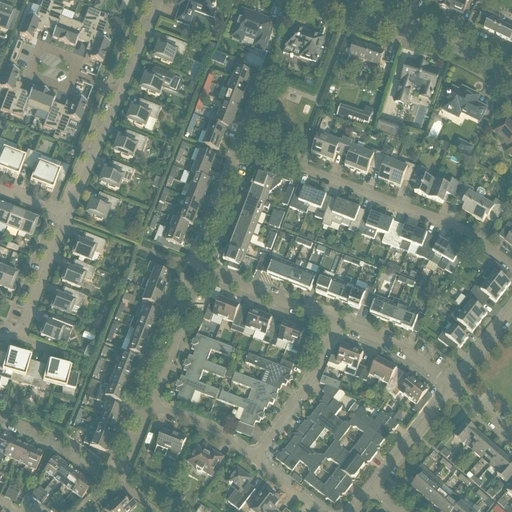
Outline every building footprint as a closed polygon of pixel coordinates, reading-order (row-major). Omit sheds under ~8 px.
[(19,36),(31,41),(33,36),(34,33),(35,31),(36,31),(41,33),(52,3),(43,0),(42,0),(35,20),(27,17),(26,17),(19,36)] [(125,0),(123,0),(120,11),(126,13),(130,2),(125,0)] [(180,0),(179,3),(182,4),(175,22),(189,27),(196,9),(205,13),(204,15),(214,19),(217,10),(216,10),(218,0),(180,0)] [(438,0),(437,3),(439,4),(441,5),(440,7),(448,11),(449,9),(462,14),(468,0),(474,0),(477,1),(477,0),(438,0)] [(52,3),(41,33),(43,28),(54,32),(51,39),(52,39),(58,41),(58,42),(63,44),(71,22),(60,18),(63,11),(64,8),(52,3)] [(15,12),(0,5),(0,29),(7,32),(15,12)] [(71,22),(63,44),(68,46),(68,45),(74,47),(75,47),(77,41),(88,45),(86,51),(100,15),(88,10),(82,26),(71,22)] [(482,11),(480,16),(488,20),(486,24),(484,29),(511,43),(511,29),(496,22),(498,17),(483,10),(482,11)] [(231,38),(242,42),(245,34),(259,39),(255,49),(263,53),(270,35),(269,35),(273,24),(266,22),(267,20),(253,15),(242,11),(231,38)] [(100,15),(86,51),(91,53),(92,53),(90,59),(89,59),(102,64),(103,59),(105,56),(109,44),(110,42),(102,39),(107,24),(103,23),(106,17),(100,15)] [(289,37),(286,47),(301,52),(299,58),(315,63),(317,57),(318,58),(323,42),(324,39),(306,33),(292,28),(289,37)] [(183,59),(188,46),(168,39),(165,45),(166,46),(165,47),(158,45),(156,51),(157,52),(154,59),(162,62),(161,64),(169,67),(170,65),(172,66),(176,57),(183,59)] [(17,42),(13,52),(19,55),(23,45),(17,42)] [(381,63),(384,53),(354,43),(349,57),(346,66),(356,70),(359,60),(379,67),(381,63)] [(13,52),(9,63),(15,65),(19,55),(13,52)] [(247,86),(252,74),(248,73),(250,67),(235,61),(228,78),(233,80),(247,86)] [(407,62),(401,81),(402,82),(395,103),(405,106),(412,85),(423,88),(420,97),(431,101),(438,78),(432,77),(434,70),(407,62)] [(101,76),(103,70),(93,66),(91,72),(101,76)] [(0,85),(0,88),(7,91),(0,110),(0,111),(9,115),(21,85),(16,83),(15,83),(16,81),(17,78),(19,74),(19,73),(6,69),(0,85)] [(175,78),(154,70),(152,76),(153,77),(152,79),(145,76),(142,82),(144,83),(141,90),(148,93),(147,95),(155,98),(156,96),(159,97),(162,88),(165,89),(165,88),(175,92),(178,86),(180,80),(175,78)] [(226,78),(222,89),(229,91),(243,97),(247,86),(233,80),(228,78),(226,78)] [(314,88),(316,81),(305,78),(303,85),(314,88)] [(188,92),(196,95),(199,86),(191,83),(188,92)] [(204,89),(202,94),(208,96),(210,90),(208,90),(211,84),(206,83),(204,89)] [(21,85),(9,115),(21,120),(26,108),(36,112),(44,92),(39,90),(39,91),(32,89),(30,95),(19,91),(21,86),(21,85)] [(448,97),(442,110),(458,118),(460,113),(479,122),(481,118),(486,109),(475,104),(478,97),(477,97),(477,95),(473,93),(461,88),(459,92),(459,91),(455,89),(454,90),(452,89),(449,95),(448,95),(447,97),(448,97)] [(238,108),(243,97),(229,91),(224,102),(238,108)] [(44,92),(36,112),(47,116),(45,123),(42,128),(55,133),(66,103),(63,108),(53,104),(55,97),(49,95),(49,94),(44,92)] [(207,99),(208,96),(202,94),(198,105),(202,107),(205,98),(207,99)] [(55,133),(52,139),(58,141),(60,135),(64,136),(70,122),(78,125),(79,123),(83,111),(84,108),(86,104),(86,103),(74,99),(72,105),(71,105),(66,103),(55,133)] [(156,122),(161,109),(141,101),(139,108),(140,108),(139,110),(132,107),(129,114),(130,114),(127,121),(135,124),(134,126),(142,129),(143,127),(145,128),(149,119),(156,122)] [(220,114),(234,119),(238,108),(224,102),(223,106),(221,106),(219,110),(220,112),(220,114)] [(353,122),(357,112),(340,106),(337,116),(353,122)] [(318,119),(309,141),(315,144),(311,154),(317,157),(317,158),(320,159),(320,158),(322,159),(329,139),(323,136),(326,127),(323,126),(324,121),(327,115),(322,113),(320,112),(318,119)] [(230,130),(234,119),(220,114),(216,125),(212,123),(230,130)] [(194,116),(189,127),(193,129),(196,121),(198,121),(199,118),(198,118),(194,116)] [(511,158),(511,124),(507,119),(493,133),(509,149),(506,152),(511,158)] [(381,120),(377,131),(400,138),(404,127),(398,126),(381,120)] [(207,135),(222,140),(226,129),(230,131),(230,130),(212,123),(211,126),(209,126),(207,126),(205,126),(204,130),(205,132),(206,133),(208,134),(207,135)] [(354,128),(352,133),(359,136),(361,131),(354,128)] [(143,153),(148,140),(128,132),(125,139),(126,139),(125,141),(118,138),(116,145),(117,146),(114,153),(121,155),(121,157),(129,161),(129,159),(132,159),(135,150),(143,153)] [(217,152),(222,140),(207,135),(203,146),(217,152)] [(329,139),(322,159),(323,159),(323,160),(326,162),(327,160),(333,163),(336,155),(339,157),(340,153),(343,154),(348,139),(342,137),(341,139),(340,143),(329,139)] [(348,139),(343,154),(348,156),(344,167),(351,170),(350,171),(354,172),(354,171),(355,171),(363,152),(356,149),(358,145),(354,144),(355,142),(348,139)] [(0,140),(0,172),(0,171),(6,173),(14,154),(16,147),(5,143),(0,140)] [(468,157),(472,149),(459,143),(455,151),(468,157)] [(388,184),(389,184),(396,164),(390,162),(394,150),(384,147),(381,154),(376,167),(382,169),(378,180),(384,182),(384,183),(387,185),(388,184)] [(363,152),(355,171),(357,172),(356,173),(360,174),(360,173),(366,176),(371,165),(376,167),(381,154),(375,152),(364,148),(363,152)] [(28,168),(34,154),(27,151),(24,158),(14,154),(6,173),(12,176),(11,177),(17,179),(22,165),(28,168)] [(210,169),(215,158),(201,152),(196,164),(210,169)] [(34,154),(28,168),(34,170),(29,184),(34,186),(35,185),(41,187),(48,168),(51,161),(40,156),(34,154)] [(415,167),(405,163),(403,167),(396,164),(389,184),(390,185),(390,186),(393,187),(394,186),(400,188),(404,177),(410,180),(415,167)] [(129,184),(134,172),(114,164),(112,170),(113,171),(112,173),(105,170),(102,176),(104,177),(101,184),(108,187),(107,189),(115,192),(116,190),(118,191),(122,182),(129,184)] [(210,182),(206,180),(210,169),(196,164),(192,175),(210,182)] [(63,181),(69,168),(61,165),(59,172),(48,168),(41,187),(46,189),(46,190),(51,193),(57,179),(63,181)] [(428,199),(435,182),(426,179),(428,173),(415,169),(410,182),(418,184),(414,194),(428,199)] [(281,180),(263,173),(262,177),(255,175),(251,186),(269,193),(270,193),(279,185),(281,180)] [(205,193),(210,182),(192,175),(190,174),(186,185),(191,188),(205,193)] [(435,182),(428,199),(442,204),(446,195),(453,198),(457,189),(458,185),(445,180),(437,177),(435,182)] [(156,178),(152,188),(158,190),(162,180),(156,178)] [(265,204),(269,193),(251,186),(249,193),(250,193),(249,197),(265,204)] [(461,193),(456,202),(464,207),(462,211),(472,217),(482,201),(485,194),(484,192),(481,190),(478,191),(475,197),(471,195),(474,191),(465,186),(461,193)] [(303,189),(297,187),(294,196),(289,209),(306,215),(309,207),(315,191),(307,187),(306,190),(303,189)] [(201,204),(205,193),(191,188),(187,199),(201,204)] [(290,201),(294,190),(288,188),(284,199),(290,201)] [(323,221),(331,200),(326,198),(326,197),(323,196),(324,194),(315,191),(309,207),(318,210),(314,218),(323,221)] [(116,216),(121,203),(101,195),(98,202),(99,202),(99,204),(91,201),(89,208),(90,208),(87,215),(95,218),(94,220),(102,223),(103,221),(105,222),(109,213),(116,216)] [(246,201),(243,207),(261,214),(263,208),(268,210),(270,205),(265,204),(249,197),(247,201),(246,201)] [(197,215),(201,204),(187,199),(183,210),(197,215)] [(287,207),(290,201),(284,199),(282,205),(287,207)] [(337,202),(331,200),(323,221),(322,226),(330,229),(332,224),(340,227),(343,219),(349,203),(347,202),(347,203),(340,200),(340,202),(337,201),(337,202)] [(492,206),(482,201),(472,217),(482,223),(485,218),(494,223),(499,215),(500,212),(502,213),(506,207),(495,201),(492,206)] [(343,219),(341,226),(349,229),(348,231),(357,234),(365,212),(359,210),(360,210),(357,209),(358,207),(351,204),(352,204),(349,203),(343,219)] [(0,233),(3,235),(6,228),(12,211),(11,211),(11,210),(6,208),(6,209),(0,207),(0,206),(0,233)] [(192,227),(197,215),(183,210),(175,207),(171,218),(169,217),(192,227)] [(257,225),(261,214),(243,207),(241,214),(242,215),(241,219),(257,225)] [(141,209),(139,213),(144,215),(144,217),(147,218),(150,212),(141,209)] [(18,233),(25,216),(19,214),(19,213),(14,211),(14,212),(12,211),(6,228),(10,230),(18,233)] [(371,215),(365,212),(357,234),(374,241),(377,232),(383,216),(381,215),(380,215),(374,213),(373,215),(371,214),(371,215)] [(25,216),(18,233),(25,236),(24,241),(29,243),(31,238),(35,228),(36,228),(37,228),(38,228),(38,227),(39,227),(39,226),(39,225),(40,225),(39,224),(39,223),(38,222),(38,221),(37,221),(35,220),(30,218),(25,216)] [(390,247),(399,225),(393,223),(391,222),(392,220),(385,217),(383,216),(377,232),(385,235),(382,244),(390,247)] [(164,229),(165,229),(170,231),(184,236),(188,225),(192,227),(169,217),(164,229)] [(257,225),(241,219),(239,223),(238,222),(235,229),(253,236),(257,225)] [(511,226),(509,224),(499,236),(505,241),(511,246),(511,226)] [(399,225),(390,247),(399,250),(407,253),(410,245),(416,229),(414,228),(408,226),(407,228),(404,227),(399,225)] [(184,236),(170,231),(165,229),(161,240),(158,239),(156,245),(170,250),(172,245),(180,248),(184,236)] [(249,246),(253,236),(235,229),(233,235),(234,236),(233,240),(249,246)] [(424,260),(432,238),(427,236),(427,235),(424,234),(425,232),(419,230),(416,229),(410,245),(407,253),(415,256),(424,260)] [(100,256),(105,243),(85,235),(83,242),(84,242),(83,244),(76,241),(73,248),(74,248),(72,255),(79,258),(84,260),(89,262),(93,253),(100,256)] [(439,241),(432,238),(424,260),(431,264),(431,263),(438,267),(439,266),(443,259),(451,244),(449,243),(443,240),(442,242),(440,240),(439,241)] [(249,246),(233,240),(231,244),(230,243),(227,250),(245,257),(249,246)] [(452,275),(460,264),(466,256),(460,253),(460,252),(458,251),(459,249),(453,245),(451,244),(443,259),(439,266),(446,270),(445,271),(452,275)] [(227,250),(223,261),(229,263),(227,268),(232,270),(239,272),(241,268),(245,257),(227,250)] [(265,263),(264,267),(269,269),(267,275),(269,276),(271,277),(271,278),(277,280),(277,281),(284,263),(273,259),(271,258),(268,257),(265,263)] [(261,274),(265,263),(260,261),(255,272),(261,274)] [(90,283),(95,270),(82,265),(77,263),(75,262),(72,269),(73,269),(72,271),(65,268),(63,275),(64,275),(61,282),(79,289),(82,280),(90,283)] [(289,283),(295,267),(284,263),(277,281),(278,281),(284,283),(284,282),(289,283)] [(295,267),(289,283),(290,284),(293,285),(292,286),(298,289),(305,271),(299,269),(301,264),(296,263),(295,267)] [(503,294),(510,284),(502,278),(506,272),(494,263),(482,278),(488,282),(503,294)] [(168,283),(169,276),(165,274),(165,270),(149,264),(147,271),(147,273),(152,275),(149,281),(165,287),(165,285),(167,285),(167,283),(168,283)] [(388,264),(385,270),(393,273),(395,267),(388,264)] [(6,271),(0,285),(0,287),(4,289),(4,290),(10,292),(11,292),(12,292),(13,292),(14,292),(14,291),(15,290),(15,289),(15,288),(15,287),(14,286),(13,286),(13,285),(17,275),(17,274),(17,273),(16,272),(16,271),(15,271),(14,271),(13,270),(13,271),(12,271),(11,271),(11,272),(10,272),(10,273),(6,271)] [(310,291),(316,275),(305,271),(298,289),(305,291),(306,290),(310,291)] [(326,298),(333,280),(317,273),(316,275),(310,291),(310,292),(313,285),(318,287),(316,293),(326,298)] [(418,276),(416,281),(421,283),(422,284),(424,277),(418,275),(418,276)] [(348,306),(355,288),(349,286),(351,280),(346,278),(338,300),(342,302),(341,303),(348,306)] [(164,294),(164,288),(165,287),(149,281),(144,279),(140,289),(145,291),(161,297),(161,296),(162,296),(163,294),(164,294)] [(333,280),(326,298),(333,300),(334,299),(338,300),(344,284),(339,282),(333,280)] [(503,294),(488,282),(484,288),(481,285),(477,289),(475,288),(470,293),(483,303),(487,297),(495,304),(503,294)] [(365,292),(355,288),(348,306),(359,310),(361,303),(367,305),(373,290),(367,288),(365,292)] [(79,310),(84,297),(64,289),(62,296),(63,296),(62,298),(55,295),(52,302),(53,302),(51,309),(68,316),(72,307),(79,310)] [(380,320),(387,302),(373,297),(375,291),(373,290),(367,305),(366,307),(371,309),(370,314),(374,316),(373,317),(380,320)] [(160,304),(160,298),(161,297),(145,291),(139,308),(143,310),(150,313),(150,312),(153,307),(156,308),(157,306),(158,306),(159,304),(160,304)] [(479,324),(487,315),(478,308),(483,303),(470,293),(459,308),(464,313),(479,324)] [(123,298),(122,301),(132,305),(134,301),(133,298),(124,295),(123,298)] [(223,320),(229,303),(219,299),(216,307),(210,304),(203,320),(209,323),(211,318),(213,316),(223,320)] [(397,306),(399,302),(394,300),(392,304),(387,302),(380,320),(387,322),(387,321),(391,322),(397,306)] [(237,333),(243,316),(237,314),(240,307),(229,303),(223,320),(233,324),(230,331),(237,333)] [(401,328),(408,310),(397,306),(391,322),(395,324),(395,325),(401,328)] [(150,313),(143,310),(138,320),(154,326),(154,325),(156,325),(156,323),(157,323),(158,315),(150,312),(150,313)] [(420,328),(424,318),(425,316),(408,310),(401,328),(412,332),(415,326),(420,328)] [(255,333),(262,315),(252,312),(249,319),(243,316),(237,333),(243,335),(245,329),(255,333)] [(447,323),(467,339),(468,339),(459,333),(463,327),(472,334),(479,324),(464,313),(460,318),(455,314),(451,318),(447,323)] [(269,345),(275,329),(269,327),(272,319),(262,315),(255,333),(265,337),(263,343),(269,345)] [(43,330),(40,336),(45,338),(53,341),(57,343),(61,334),(68,337),(73,324),(54,316),(51,323),(52,323),(51,325),(44,322),(42,329),(43,330)] [(97,316),(92,329),(95,330),(102,333),(107,320),(97,316)] [(134,331),(150,337),(150,335),(151,335),(152,333),(153,333),(154,327),(154,326),(138,320),(134,319),(130,329),(134,331)] [(294,326),(288,323),(287,325),(284,324),(281,331),(275,329),(269,345),(275,348),(278,341),(288,345),(294,328),(293,327),(294,326)] [(467,339),(447,323),(447,324),(452,328),(448,333),(445,331),(437,340),(447,348),(451,343),(460,349),(467,339)] [(303,340),(305,334),(304,334),(304,332),(294,328),(288,345),(293,347),(292,352),(302,355),(306,345),(300,343),(301,339),(303,340)] [(149,344),(149,338),(150,337),(134,331),(130,342),(145,348),(146,346),(147,346),(147,344),(149,344)] [(193,341),(191,346),(193,347),(191,351),(195,352),(193,358),(206,363),(211,351),(231,359),(234,350),(214,342),(206,339),(197,336),(195,342),(193,341)] [(144,355),(145,348),(130,342),(126,353),(141,359),(142,357),(143,357),(143,354),(144,355)] [(353,350),(343,346),(342,348),(340,348),(338,353),(340,354),(338,359),(331,357),(328,364),(338,368),(341,365),(346,367),(353,350)] [(0,354),(0,379),(11,382),(13,375),(19,354),(13,353),(13,351),(8,350),(6,355),(5,358),(3,357),(4,356),(0,354)] [(360,380),(365,369),(359,366),(363,354),(353,350),(346,367),(344,374),(354,378),(360,380)] [(19,354),(13,375),(21,377),(21,385),(31,388),(37,366),(31,364),(31,365),(29,364),(29,362),(31,357),(25,355),(25,356),(19,354)] [(135,368),(136,362),(136,361),(121,355),(116,366),(132,372),(132,370),(134,370),(134,368),(135,368)] [(248,355),(245,364),(265,372),(271,374),(266,386),(280,391),(282,386),(286,387),(287,383),(289,384),(291,378),(289,378),(292,372),(291,372),(279,367),(248,355)] [(206,363),(189,357),(187,362),(185,362),(183,367),(185,368),(183,372),(187,373),(185,379),(181,377),(181,378),(198,384),(199,384),(203,372),(223,380),(227,371),(206,363)] [(379,381),(387,365),(377,360),(371,371),(365,369),(360,380),(366,382),(369,376),(379,381)] [(37,366),(31,388),(43,391),(45,384),(54,386),(59,365),(53,364),(53,363),(48,361),(46,366),(46,369),(44,369),(44,367),(37,366)] [(281,361),(279,367),(291,372),(293,365),(284,362),(281,361)] [(59,365),(54,386),(61,388),(61,396),(72,399),(74,392),(78,376),(71,374),(70,376),(69,375),(70,373),(71,367),(65,366),(65,367),(59,365)] [(390,396),(393,391),(399,381),(393,377),(397,370),(387,365),(379,381),(388,386),(385,393),(390,396)] [(131,379),(131,373),(132,372),(116,366),(112,376),(128,382),(128,381),(129,381),(130,379),(131,379)] [(228,371),(225,377),(230,380),(233,373),(228,371)] [(280,391),(266,386),(235,374),(231,383),(257,393),(253,405),(266,410),(269,404),(273,406),(274,402),(276,402),(278,397),(276,396),(278,391),(280,392),(280,391)] [(127,383),(128,382),(112,376),(108,375),(108,376),(107,376),(104,384),(105,384),(104,386),(108,387),(123,393),(124,391),(125,392),(126,389),(127,389),(127,383)] [(322,377),(320,385),(337,391),(340,384),(322,377)] [(219,392),(199,384),(198,384),(181,378),(179,383),(177,382),(175,388),(177,388),(175,392),(179,394),(177,400),(184,403),(182,407),(189,409),(195,393),(215,401),(219,392)] [(419,385),(411,379),(406,385),(399,381),(393,391),(390,396),(395,399),(399,393),(408,400),(419,385)] [(419,385),(408,400),(416,407),(413,411),(418,415),(425,406),(427,403),(423,400),(422,399),(428,392),(425,390),(426,388),(421,384),(420,386),(419,385)] [(100,393),(96,402),(102,404),(105,405),(113,408),(115,403),(119,404),(120,402),(121,402),(121,400),(122,400),(123,394),(123,393),(108,387),(105,395),(100,393)] [(319,406),(315,412),(345,436),(351,428),(348,425),(346,424),(343,424),(335,418),(342,408),(338,405),(333,400),(339,392),(336,391),(326,387),(322,393),(325,395),(322,400),(323,406),(319,406)] [(219,392),(215,401),(238,409),(244,412),(240,422),(239,424),(253,429),(255,423),(259,424),(261,420),(262,421),(264,416),(263,415),(265,410),(266,410),(253,405),(247,402),(222,393),(219,392)] [(113,408),(105,405),(101,416),(117,422),(117,420),(118,420),(119,418),(120,418),(121,411),(113,408)] [(355,407),(351,413),(355,416),(360,410),(355,407)] [(354,417),(384,441),(389,434),(389,431),(392,431),(395,431),(399,426),(398,425),(393,421),(392,421),(392,420),(391,419),(390,419),(386,416),(382,413),(374,423),(366,416),(366,413),(361,409),(360,410),(354,417)] [(345,436),(315,412),(310,419),(310,422),(304,422),(301,427),(317,440),(325,430),(333,437),(334,440),(335,442),(338,444),(339,444),(345,436)] [(116,429),(116,423),(117,422),(101,416),(97,427),(112,433),(113,431),(114,431),(114,429),(116,429)] [(384,441),(354,417),(348,425),(351,428),(352,429),(356,429),(364,435),(357,445),(373,458),(377,453),(376,447),(379,447),(384,441)] [(111,440),(112,433),(97,427),(91,424),(89,429),(95,431),(93,437),(108,443),(109,441),(110,442),(110,439),(111,440)] [(475,433),(476,432),(467,424),(454,438),(463,446),(465,445),(475,433)] [(318,457),(310,450),(317,440),(301,427),(297,432),(298,438),(294,438),(289,445),(320,468),(326,460),(323,458),(323,457),(321,456),(318,457)] [(170,458),(176,462),(180,455),(186,439),(176,435),(175,437),(162,432),(158,442),(153,439),(148,452),(154,455),(157,447),(172,452),(170,458)] [(465,445),(473,452),(484,440),(475,433),(465,445)] [(107,450),(108,444),(108,443),(93,437),(86,435),(82,444),(89,447),(87,452),(97,460),(100,453),(104,454),(105,452),(106,452),(106,450),(107,450)] [(0,436),(0,437),(0,461),(1,462),(4,457),(11,441),(0,436)] [(481,460),(492,447),(484,440),(473,452),(481,460)] [(14,462),(21,445),(11,441),(4,457),(14,462)] [(335,442),(329,450),(359,473),(364,467),(364,464),(370,463),(373,458),(357,445),(349,455),(341,448),(340,445),(339,444),(338,444),(335,442)] [(24,466),(32,450),(21,445),(14,462),(24,466)] [(320,468),(289,445),(285,451),(285,454),(279,455),(275,460),(292,473),(300,463),(308,469),(309,473),(310,474),(313,476),(314,476),(320,468)] [(211,456),(197,447),(187,463),(196,469),(196,470),(196,471),(196,472),(197,473),(198,473),(199,474),(200,474),(201,473),(202,473),(202,472),(212,478),(223,459),(213,453),(211,456)] [(490,467),(501,455),(492,447),(481,460),(490,467)] [(35,471),(43,455),(32,450),(24,466),(35,471)] [(329,450),(323,457),(323,458),(326,460),(327,461),(331,461),(339,468),(332,477),(348,490),(352,485),(351,480),(354,479),(359,473),(329,450)] [(498,474),(509,462),(501,455),(490,467),(498,474)] [(53,479),(64,465),(54,458),(44,472),(53,479)] [(143,470),(145,464),(139,461),(136,467),(143,470)] [(506,484),(511,477),(511,463),(510,461),(509,462),(498,474),(497,476),(506,484)] [(62,486),(73,472),(64,465),(53,479),(62,486)] [(426,476),(424,474),(426,471),(421,466),(411,478),(416,482),(412,487),(421,495),(431,484),(435,479),(430,474),(427,474),(426,476)] [(251,480),(239,471),(234,477),(232,476),(226,483),(237,492),(228,503),(239,511),(249,498),(255,490),(248,485),(251,480)] [(71,493),(82,479),(73,472),(62,486),(71,493)] [(294,474),(292,478),(300,484),(302,481),(294,474)] [(313,476),(310,474),(304,482),(325,498),(326,501),(328,501),(334,505),(339,499),(339,496),(345,495),(348,490),(332,477),(324,487),(316,481),(315,477),(314,476),(313,476)] [(435,478),(435,479),(431,484),(421,495),(430,503),(440,491),(444,486),(435,478)] [(81,500),(91,486),(82,479),(71,493),(81,500)] [(9,501),(14,489),(9,487),(4,499),(9,501)] [(14,503),(19,492),(14,489),(9,501),(14,503)] [(36,502),(43,492),(39,489),(31,499),(36,502)] [(271,511),(279,502),(265,491),(250,511),(251,511),(271,511)] [(439,511),(449,499),(440,491),(430,503),(439,511)] [(41,506),(48,495),(43,492),(36,502),(41,506)] [(440,511),(453,511),(461,504),(462,502),(453,494),(449,499),(439,511),(440,511)] [(118,496),(111,504),(118,511),(130,511),(137,506),(126,498),(123,501),(118,496)] [(461,504),(453,511),(469,511),(474,507),(465,499),(462,502),(461,504)] [(56,511),(62,506),(57,502),(49,511),(56,511)]
